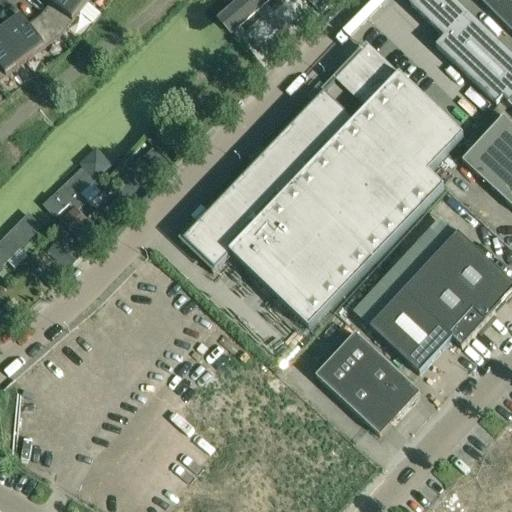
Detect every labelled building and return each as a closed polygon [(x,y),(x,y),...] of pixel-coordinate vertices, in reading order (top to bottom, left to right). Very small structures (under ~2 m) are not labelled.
[(41,17),(61,38),(88,5),(82,0),(44,0),(51,5),(41,17)] [(92,0),(85,9),(97,21),(106,11),(93,0),(92,0)] [(276,0),(252,0),(231,22),(243,34),(276,0)] [(324,0),(310,0),(325,14),(332,7),(324,0)] [(502,102),(507,107),(511,102),(511,57),(452,0),(415,0),(409,6),(445,40),(438,47),(499,105),(502,102)] [(511,0),(476,0),(511,34),(511,0)] [(2,32),(26,64),(61,38),(41,17),(41,18),(29,27),(22,17),(2,32)] [(0,83),(26,64),(2,32),(0,33),(0,83)] [(310,333),(445,192),(444,192),(429,177),(464,141),(400,79),(371,110),(340,80),(195,231),(193,229),(187,235),(189,237),(184,243),(216,274),(231,258),(310,333)] [(511,127),(503,119),(462,163),(511,209),(511,127)] [(100,150),(55,193),(69,207),(113,164),(100,150)] [(138,187),(148,196),(158,185),(148,176),(147,177),(145,175),(140,181),(142,183),(138,187)] [(31,214),(0,243),(0,269),(44,228),(31,214)] [(72,234),(73,234),(81,226),(73,217),(64,225),(72,234)] [(88,220),(81,226),(73,234),(88,250),(102,236),(88,220)] [(511,285),(458,235),(403,295),(453,342),(462,351),(495,316),(494,315),(511,295),(511,285)] [(64,237),(48,253),(69,272),(84,256),(64,237)] [(370,331),(420,377),(453,342),(403,295),(370,331)] [(381,439),(420,396),(410,387),(357,337),(317,380),(371,430),(381,439)] [(329,496),(364,462),(273,371),(238,406),(329,496)] [(361,511),(365,508),(367,473),(365,474),(366,461),(334,494),(323,494),(328,497),(320,505),(324,509),(323,511),(310,511),(309,510),(301,510),(302,511),(361,511)]
